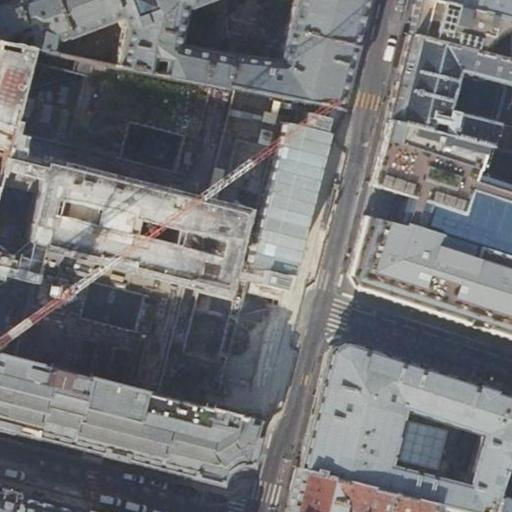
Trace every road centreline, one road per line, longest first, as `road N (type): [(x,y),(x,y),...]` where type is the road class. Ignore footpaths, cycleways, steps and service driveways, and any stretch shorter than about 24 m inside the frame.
road 1 (residential): [(310,309),(388,0)]
road 2 (residential): [(0,458),(207,511)]
road 3 (residential): [(310,309),(511,372)]
road 4 (residential): [(258,511),(310,309)]
